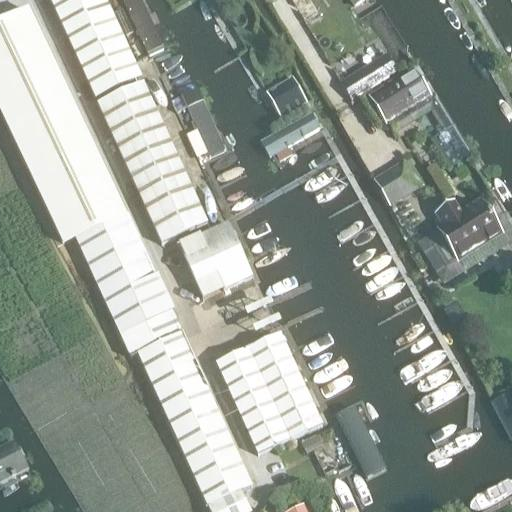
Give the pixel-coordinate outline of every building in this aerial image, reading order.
[(143,81),(105,0),(52,0),(49,1),(97,102),(143,81)] [(126,0),(123,2),(148,58),(163,51),(140,0),(126,0)] [(293,0),(306,21),(316,14),(307,0),(293,0)] [(385,0),(363,0),(362,1),(391,49),(409,39),(385,0)] [(0,26),(0,105),(65,244),(126,216),(29,13),(0,26)] [(387,126),(431,100),(413,71),(369,99),(386,127),(387,126)] [(369,74),(352,84),(360,98),(377,87),(369,74)] [(165,247),(210,226),(145,86),(99,107),(165,247)] [(283,117),(303,105),(294,91),(274,103),(283,117)] [(197,93),(182,100),(210,160),(225,153),(197,93)] [(261,146),(269,160),(319,131),(311,117),(261,146)] [(423,187),(408,163),(375,183),(390,208),(423,187)] [(454,207),(439,216),(445,227),(437,232),(458,265),(492,244),(494,249),(497,249),(510,241),(510,239),(501,224),(499,223),(495,226),(481,204),(461,217),(454,207)] [(209,511),(250,511),(242,496),(254,491),(129,220),(77,244),(131,361),(138,358),(208,511),(209,511)] [(228,227),(178,250),(203,303),(252,280),(228,227)] [(269,305),(236,319),(233,310),(219,316),(232,346),(278,327),(269,305)] [(456,305),(444,312),(453,327),(465,320),(456,305)] [(217,370),(242,423),(258,458),(290,444),(322,428),(281,340),(217,370)] [(367,480),(385,471),(354,410),(336,419),(367,480)] [(13,446),(0,452),(0,485),(26,472),(13,446)]
